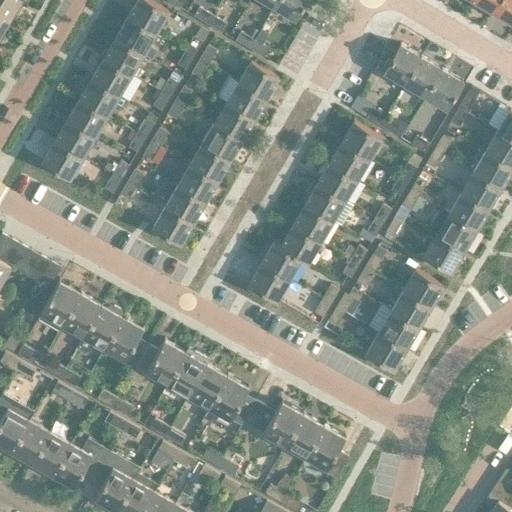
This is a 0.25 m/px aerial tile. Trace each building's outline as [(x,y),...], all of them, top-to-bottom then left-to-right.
[(0,0),(0,12),(9,18),(19,0),(0,0)] [(149,0),(137,0),(128,15),(156,32),(168,11),(149,0)] [(277,0),(274,6),(295,19),(306,0),(277,0)] [(474,0),(492,10),(497,0),(474,0)] [(511,0),(497,0),(492,10),(511,22),(511,0)] [(207,23),(212,14),(198,6),(193,15),(207,23)] [(0,12),(0,33),(9,18),(0,12)] [(212,14),(207,23),(221,31),(226,22),(212,14)] [(128,15),(116,37),(151,57),(156,49),(149,44),(156,32),(128,15)] [(258,31),(253,28),(248,35),(254,39),(258,31)] [(249,48),(254,39),(240,30),(234,39),(249,48)] [(184,49),(193,54),(202,40),(192,35),(184,49)] [(116,37),(104,57),(132,73),(140,78),(153,58),(151,57),(116,37)] [(254,39),(249,48),(262,56),(268,47),(254,39)] [(404,83),(421,55),(400,42),(383,70),(404,83)] [(199,57),(208,62),(216,49),(207,43),(199,57)] [(193,54),(184,49),(176,62),(185,68),(193,54)] [(404,83),(425,95),(441,67),(421,55),(404,83)] [(91,77),(119,94),(132,73),(104,57),(91,77)] [(208,62),(199,57),(191,71),(200,76),(208,62)] [(251,60),(238,81),(266,97),(279,77),(251,60)] [(462,80),(441,67),(425,95),(445,107),(462,80)] [(160,90),(169,95),(177,81),(168,76),(160,90)] [(107,114),(119,94),(91,77),(79,98),(107,114)] [(254,118),(266,97),(238,81),(226,101),(254,118)] [(174,99),(183,104),(191,90),(183,84),(174,99)] [(169,95),(160,90),(151,104),(161,110),(169,95)] [(458,106),(466,111),(475,97),(466,92),(458,106)] [(67,118),(95,135),(107,114),(79,98),(67,118)] [(183,104),(174,99),(166,112),(175,117),(183,104)] [(226,101),(213,122),(241,139),(254,118),(226,101)] [(466,111),(458,106),(450,120),(458,125),(466,111)] [(380,125),(385,116),(371,108),(366,116),(380,125)] [(511,110),(509,108),(497,129),(511,137),(511,110)] [(385,116),(380,125),(393,133),(399,124),(385,116)] [(54,139),(82,156),(95,135),(67,118),(54,139)] [(135,131),(145,137),(153,123),(143,118),(135,131)] [(353,121),(341,141),(368,157),(380,137),(353,121)] [(201,143),(229,159),(241,139),(213,122),(201,143)] [(150,139),(159,145),(167,131),(158,126),(150,139)] [(511,165),(511,137),(497,129),(485,149),(511,165)] [(145,137),(135,131),(127,146),(136,151),(145,137)] [(416,134),(411,143),(424,151),(429,142),(416,134)] [(434,147),(442,152),(450,139),(442,134),(434,147)] [(70,177),(82,156),(54,139),(42,161),(70,177)] [(159,145),(150,139),(142,154),(150,159),(159,145)] [(329,161),(356,178),(368,157),(341,141),(329,161)] [(217,180),(229,159),(201,143),(189,163),(217,180)] [(442,152),(434,147),(426,161),(434,166),(442,152)] [(472,170),(501,187),(511,168),(511,165),(485,149),(472,170)] [(111,174),(120,179),(129,164),(120,159),(111,174)] [(344,199),(356,178),(329,161),(316,182),(344,199)] [(398,176),(407,181),(416,166),(408,161),(398,176)] [(189,163),(177,183),(205,200),(217,180),(189,163)] [(126,181),(135,186),(143,173),(134,167),(126,181)] [(460,190),(488,208),(501,187),(472,170),(460,190)] [(120,179),(111,174),(104,187),(113,192),(120,179)] [(410,188),(418,193),(426,180),(418,175),(410,188)] [(407,181),(398,176),(391,189),(399,194),(407,181)] [(114,202),(122,207),(135,186),(126,181),(114,202)] [(304,204),(331,220),(344,199),(316,182),(304,204)] [(164,204),(192,221),(205,200),(177,183),(164,204)] [(418,193),(410,188),(401,203),(410,207),(418,193)] [(476,228),(478,225),(488,208),(460,190),(448,211),(470,225),(476,228)] [(374,218),(382,223),(391,207),(383,202),(374,218)] [(164,204),(152,225),(151,226),(179,243),(192,221),(164,204)] [(292,224),(293,225),(319,240),(331,220),(304,204),(292,224)] [(476,228),(470,225),(448,211),(440,206),(427,227),(435,232),(464,249),(476,228)] [(406,216),(397,211),(385,231),(394,236),(406,216)] [(382,223),(374,218),(366,230),(374,235),(382,223)] [(319,240),(293,225),(292,224),(280,245),(301,257),(307,261),(319,240)] [(1,231),(0,232),(0,258),(11,237),(1,231)] [(452,270),(464,249),(435,232),(423,253),(452,270)] [(0,259),(9,264),(20,242),(11,237),(0,258),(0,259)] [(261,261),(289,278),(301,257),(280,245),(273,241),(261,261)] [(9,264),(10,265),(18,270),(31,248),(20,242),(9,264)] [(349,258),(358,263),(366,248),(358,244),(349,258)] [(31,248),(18,270),(28,275),(41,254),(31,248)] [(373,252),(364,266),(373,271),(381,257),(380,257),(373,252)] [(41,254),(28,275),(38,281),(51,260),(41,254)] [(358,263),(349,258),(342,271),(350,276),(358,263)] [(0,282),(10,265),(9,264),(0,259),(0,282)] [(38,281),(48,286),(61,265),(51,260),(38,281)] [(261,261),(248,283),(276,299),(289,278),(261,261)] [(373,271),(364,266),(356,280),(365,285),(373,271)] [(402,288),(431,305),(443,285),(414,268),(402,288)] [(59,280),(40,312),(37,317),(58,329),(61,323),(80,292),(59,280)] [(321,297),(330,302),(338,288),(330,283),(321,297)] [(37,309),(46,293),(45,292),(36,287),(28,303),(37,309)] [(418,327),(431,305),(402,288),(390,309),(418,327)] [(336,305),(344,310),(353,296),(344,291),(336,305)] [(61,323),(82,335),(100,303),(80,292),(61,323)] [(350,301),(344,310),(351,314),(354,309),(357,305),(359,300),(353,296),(350,301)] [(330,302),(321,297),(314,310),(322,316),(330,302)] [(28,303),(19,319),(27,324),(28,324),(37,309),(28,303)] [(82,335),(76,345),(87,351),(91,344),(102,350),(104,347),(122,315),(123,314),(122,314),(121,309),(113,305),(109,306),(108,308),(100,303),(82,335)] [(381,304),(369,325),(378,330),(406,347),(418,327),(390,309),(381,304)] [(344,310),(336,305),(328,319),(336,324),(344,310)] [(122,315),(104,347),(136,365),(148,343),(137,337),(143,327),(122,315)] [(13,350),(21,336),(11,330),(3,344),(13,350)] [(393,369),(406,347),(378,330),(365,352),(393,369)] [(164,338),(158,348),(148,343),(136,365),(129,375),(140,382),(146,371),(167,382),(185,350),(164,338)] [(23,343),(18,352),(33,361),(38,352),(23,343)] [(184,351),(167,382),(188,394),(206,362),(208,358),(194,350),(192,353),(186,349),(185,351),(184,351)] [(0,360),(14,369),(19,359),(4,351),(0,358),(0,360)] [(19,359),(14,369),(30,378),(36,368),(19,359)] [(50,359),(45,368),(59,376),(64,367),(50,359)] [(188,394),(208,406),(227,374),(206,362),(188,394)] [(76,385),(81,376),(64,367),(59,376),(76,385)] [(208,406),(203,416),(213,422),(217,415),(228,421),(229,418),(239,424),(242,420),(254,398),(244,392),(248,386),(227,374),(208,406)] [(57,381),(52,390),(66,398),(72,389),(57,381)] [(102,388),(97,397),(112,406),(117,397),(102,388)] [(66,398),(82,408),(88,398),(72,389),(66,398)] [(0,393),(0,444),(10,450),(28,418),(33,409),(1,392),(0,393)] [(128,415),(133,406),(117,397),(112,406),(128,415)] [(254,398),(242,420),(252,426),(284,444),(302,412),(280,400),(275,410),(265,404),(254,398)] [(110,411),(105,420),(119,428),(124,419),(110,411)] [(302,412),(284,444),(304,455),(322,423),(302,412)] [(48,429),(28,418),(10,450),(30,461),(48,429)] [(155,418),(150,427),(164,435),(169,426),(155,418)] [(119,428),(135,437),(140,428),(124,419),(119,428)] [(304,455),(321,465),(319,468),(335,477),(347,455),(337,449),(344,436),(322,423),(304,455)] [(180,444),(185,435),(169,426),(164,435),(180,444)] [(30,461),(52,473),(69,441),(48,429),(30,461)] [(80,448),(69,441),(52,473),(73,486),(79,476),(89,482),(108,448),(87,436),(80,448)] [(172,458),(177,449),(162,440),(156,449),(172,458)] [(207,447),(202,456),(218,465),(223,456),(207,447)] [(94,497),(115,509),(140,466),(108,448),(89,482),(100,488),(94,497)] [(177,449),(172,458),(187,467),(193,458),(177,449)] [(233,474),(238,465),(223,456),(218,465),(233,474)] [(214,482),(219,473),(204,464),(198,473),(214,482)] [(511,469),(510,468),(509,468),(507,468),(505,469),(504,469),(503,470),(502,471),(501,472),(494,482),(511,493),(511,469)] [(137,472),(115,509),(120,511),(141,511),(154,489),(157,483),(137,472)] [(224,475),(219,485),(235,494),(240,484),(224,475)] [(264,492),(279,500),(284,491),(269,482),(264,492)] [(488,511),(511,511),(511,493),(494,482),(485,496),(485,497),(485,498),(485,499),(485,500),(485,501),(486,502),(492,507),(488,511)] [(141,511),(168,511),(175,500),(154,489),(141,511)] [(284,491),(279,500),(295,509),(301,500),(284,491)] [(289,511),(266,498),(260,508),(259,508),(256,511),(289,511)] [(195,511),(175,500),(168,511),(195,511)]
